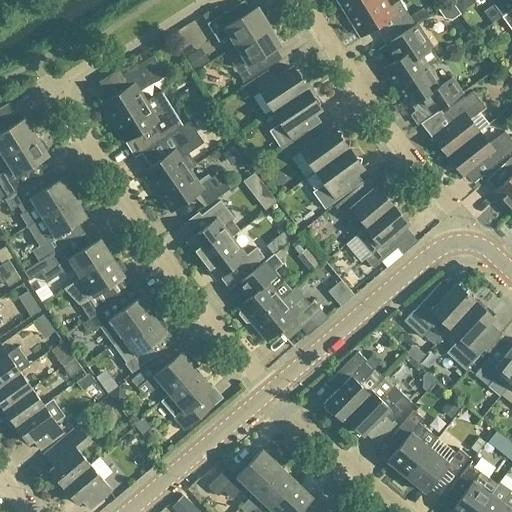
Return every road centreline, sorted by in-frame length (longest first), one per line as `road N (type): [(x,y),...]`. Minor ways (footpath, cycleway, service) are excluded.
road 1 (residential): [(208,0),(74,79),(61,101),(183,294),(267,396)]
road 2 (residential): [(462,246),(456,222),(298,0)]
road 3 (tertiary): [(462,246),(430,256),(267,396)]
road 4 (tertiary): [(267,396),(131,511)]
road 5 (residential): [(393,511),(267,396)]
